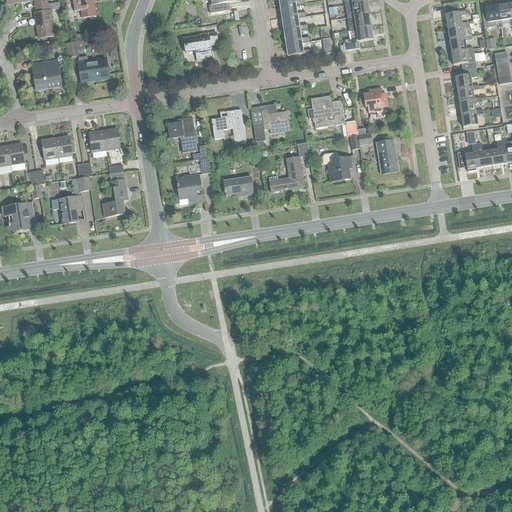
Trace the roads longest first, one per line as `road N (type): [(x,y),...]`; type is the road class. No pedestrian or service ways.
road 1 (unclassified): [(260,511),(231,362),(171,308),(161,252)]
road 2 (tertiary): [(161,252),(438,206)]
road 3 (tertiary): [(0,275),(161,252)]
road 4 (residential): [(161,252),(139,101)]
road 5 (residential): [(438,206),(415,57)]
road 6 (residential): [(270,79),(415,57)]
road 7 (residential): [(139,101),(270,79)]
road 8 (residential): [(16,120),(139,101)]
